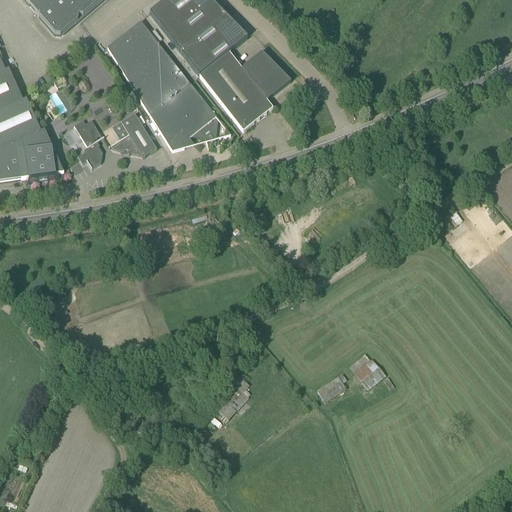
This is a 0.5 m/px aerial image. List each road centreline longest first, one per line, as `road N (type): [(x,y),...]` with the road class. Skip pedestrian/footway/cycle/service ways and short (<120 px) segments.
road 1 (track): [(511,155),(334,273),(77,378)]
road 2 (primary): [(345,143),(176,196),(0,227)]
road 3 (primary): [(511,67),(345,143)]
road 4 (unclassified): [(345,143),(324,91),(244,0)]
road 5 (residential): [(77,378),(122,451),(96,511)]
